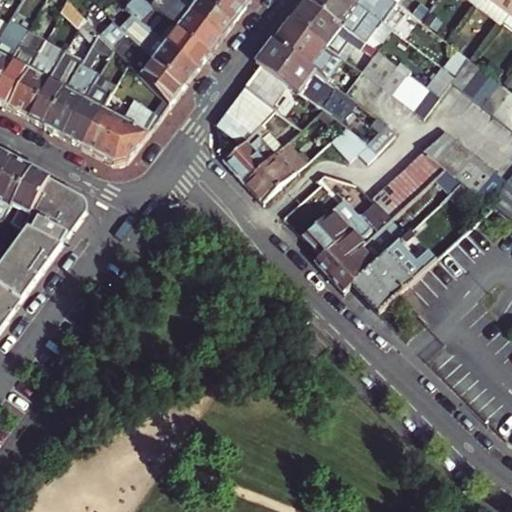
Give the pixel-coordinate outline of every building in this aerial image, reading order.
[(210,58),(222,42),(171,0),(159,0),(152,9),(157,13),(166,21),(210,58)] [(171,0),(222,42),(235,26),(202,0),(171,0)] [(202,0),(235,26),(247,10),(233,0),(202,0)] [(233,0),(247,10),(254,0),(233,0)] [(358,30),(369,16),(348,0),(305,0),(305,1),(367,46),(370,42),(365,38),(367,36),(358,30)] [(398,7),(389,0),(348,0),(369,16),(382,25),(383,26),(398,7)] [(503,27),(511,15),(511,14),(511,0),(482,0),(477,7),(503,27)] [(360,56),(367,46),(305,1),(289,22),(327,50),(336,37),(360,56)] [(409,15),(398,7),(383,26),(394,34),(409,15)] [(198,74),(210,58),(166,21),(157,13),(152,9),(141,24),(198,74)] [(365,38),(370,42),(382,25),(369,16),(358,30),(367,36),(365,38)] [(0,44),(10,27),(0,21),(0,44)] [(186,89),(198,74),(141,24),(138,21),(134,27),(137,30),(130,39),(186,89)] [(323,81),(339,59),(327,50),(289,22),(273,44),(323,81)] [(0,44),(0,83),(12,64),(2,58),(10,49),(16,41),(14,40),(20,29),(12,24),(10,27),(0,44)] [(171,109),(186,89),(130,39),(117,26),(106,42),(115,52),(171,109)] [(0,83),(0,106),(8,111),(39,55),(50,35),(41,30),(37,38),(35,37),(27,51),(21,47),(12,64),(0,83)] [(21,47),(27,51),(35,37),(29,34),(21,47)] [(45,131),(64,140),(85,104),(101,75),(115,52),(106,42),(101,37),(78,70),(72,67),(69,73),(74,77),(66,93),(67,94),(45,131)] [(335,89),(323,81),(273,44),(257,65),(262,68),(288,88),(319,111),(335,89)] [(8,111),(27,121),(60,66),(39,55),(8,111)] [(363,74),(425,121),(440,101),(430,94),(387,62),(379,55),(363,74)] [(470,63),(462,57),(448,75),(456,80),(470,63)] [(27,121),(45,131),(67,94),(66,93),(74,77),(69,73),(72,67),(62,62),(60,66),(27,121)] [(453,85),(511,131),(511,95),(470,63),(456,80),(453,85)] [(246,91),(272,111),(288,88),(262,68),(246,91)] [(430,94),(440,101),(453,85),(456,80),(448,75),(446,73),(430,94)] [(82,150),(103,113),(114,95),(102,88),(108,78),(101,75),(85,104),(64,140),(82,150)] [(102,88),(114,95),(120,85),(108,78),(102,88)] [(319,111),(331,119),(347,98),(335,89),(319,111)] [(275,114),(272,111),(246,91),(246,90),(235,104),(261,124),(264,126),(275,114)] [(115,168),(130,164),(149,138),(163,120),(135,104),(123,124),(103,113),(82,150),(115,168)] [(264,126),(261,124),(235,104),(227,116),(248,132),(252,135),(254,136),(261,128),(264,126)] [(217,128),(239,144),(248,132),(227,116),(217,128)] [(245,186),(283,152),(261,128),(254,136),(224,163),(245,186)] [(387,129),(368,148),(347,128),(331,144),(350,163),(360,152),(370,162),(395,137),(387,129)] [(376,206),(392,223),(439,181),(447,174),(463,188),(486,208),(506,183),(446,134),(373,203),(376,206)] [(245,186),(262,205),(307,166),(289,146),(283,152),(245,186)] [(0,187),(14,162),(0,154),(0,187)] [(0,207),(9,212),(31,171),(14,162),(0,187),(0,207)] [(49,181),(49,180),(31,171),(9,212),(2,225),(17,230),(22,234),(49,181)] [(454,197),(463,188),(447,174),(439,181),(454,197)] [(83,200),(49,181),(22,234),(0,266),(0,333),(58,255),(87,216),(88,213),(88,212),(88,210),(88,207),(87,206),(86,203),(85,201),(83,200)] [(316,264),(329,279),(392,223),(376,206),(363,218),(358,218),(345,203),(303,239),(322,258),(316,264)] [(0,223),(2,225),(9,212),(0,207),(0,223)] [(344,295),(352,288),(387,257),(389,255),(379,243),(390,234),(396,228),(392,223),(329,279),(344,295)] [(379,243),(389,255),(399,246),(390,234),(379,243)] [(352,288),(380,316),(437,263),(429,255),(405,277),(387,257),(352,288)] [(297,350),(312,365),(326,350),(311,335),(297,350)]
